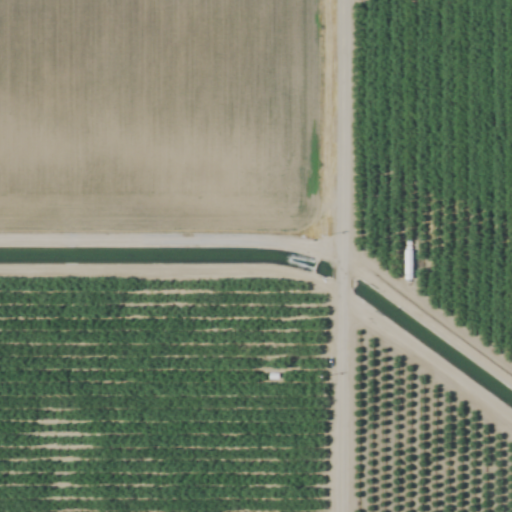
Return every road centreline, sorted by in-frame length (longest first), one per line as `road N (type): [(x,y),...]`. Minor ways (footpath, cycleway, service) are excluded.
road 1 (residential): [(343,0),(342,265)]
road 2 (residential): [(342,288),(341,511)]
